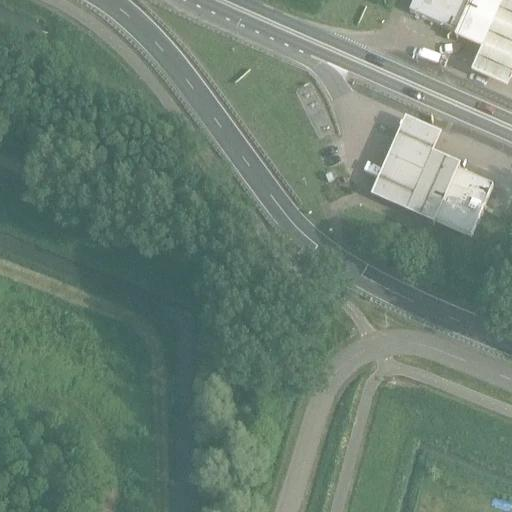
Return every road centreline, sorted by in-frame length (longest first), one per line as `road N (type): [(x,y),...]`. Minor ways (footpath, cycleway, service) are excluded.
road 1 (primary): [(200,0),(511,137)]
road 2 (primary): [(511,122),(236,0)]
road 3 (unclassified): [(288,511),(332,373),(376,342),(415,342)]
